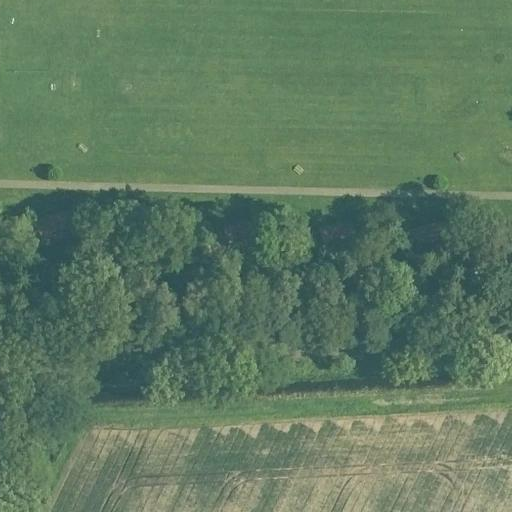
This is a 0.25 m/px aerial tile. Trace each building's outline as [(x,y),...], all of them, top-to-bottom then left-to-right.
[(63,217),(34,225),(41,249),(69,241),(63,217)] [(255,223),(227,230),(233,254),(261,246),(255,223)] [(357,248),(351,225),(322,233),(329,256),(357,248)] [(438,227),(410,235),(417,258),(445,250),(438,227)] [(487,506),(488,489),(478,488),(477,505),(487,506)]
